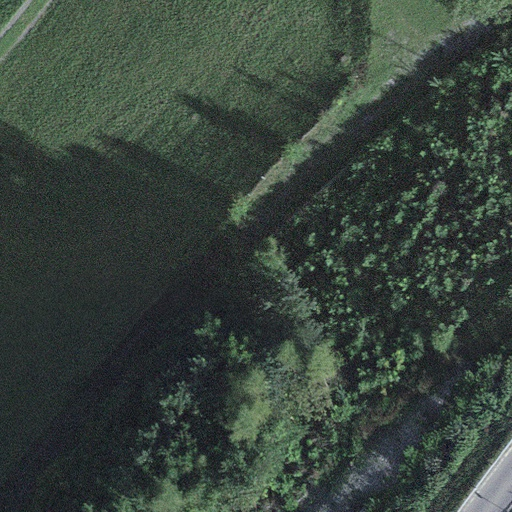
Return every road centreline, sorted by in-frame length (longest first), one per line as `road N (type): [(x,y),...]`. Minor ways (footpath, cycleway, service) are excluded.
road 1 (track): [(511,7),(351,130),(155,339),(13,511)]
road 2 (primary): [(511,313),(366,511)]
